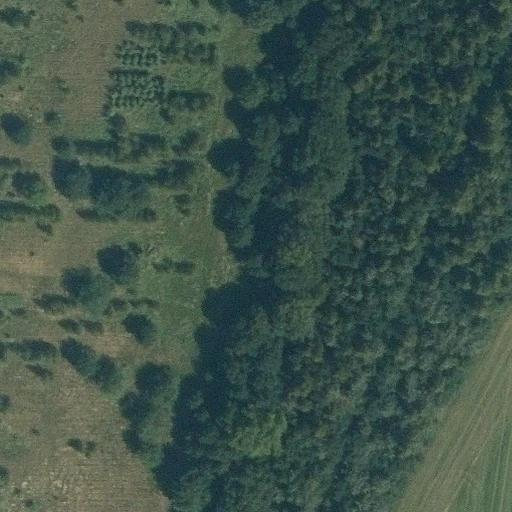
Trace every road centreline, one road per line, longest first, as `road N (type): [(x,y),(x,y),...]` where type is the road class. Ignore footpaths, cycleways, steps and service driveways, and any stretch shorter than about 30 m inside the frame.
road 1 (track): [(174,511),(170,470),(207,370),(220,296),(251,75),(249,0)]
road 2 (track): [(511,30),(318,511)]
